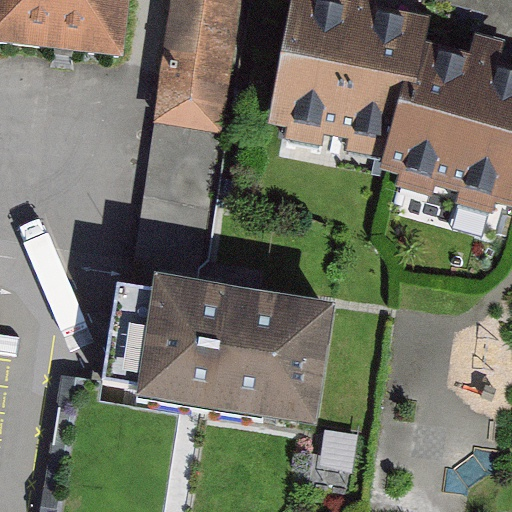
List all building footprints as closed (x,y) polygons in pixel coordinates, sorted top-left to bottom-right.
[(0,0),(0,48),(125,62),(132,0),(0,0)] [(246,0),(175,0),(158,117),(228,128),(246,0)] [(343,0),(343,3),(331,0),(296,0),(266,126),(385,155),(380,177),(511,208),(511,74),(507,73),(511,50),(511,42),(483,36),(475,67),(425,55),(432,27),(387,16),(391,0),(343,0)] [(337,307),(120,273),(113,313),(102,388),(182,401),(319,423),(337,307)] [(165,511),(182,401),(102,388),(79,385),(58,511),(165,511)]
